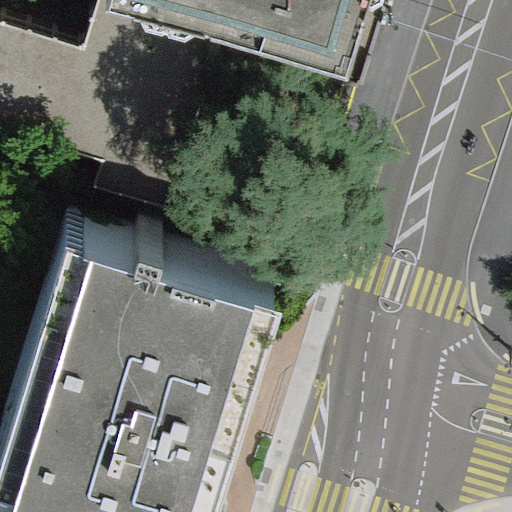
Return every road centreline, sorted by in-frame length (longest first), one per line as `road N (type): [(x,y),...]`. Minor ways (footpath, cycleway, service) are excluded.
road 1 (tertiary): [(453,0),(366,272),(348,389)]
road 2 (tertiary): [(419,365),(450,207),(511,3)]
road 3 (residential): [(348,389),(328,511)]
